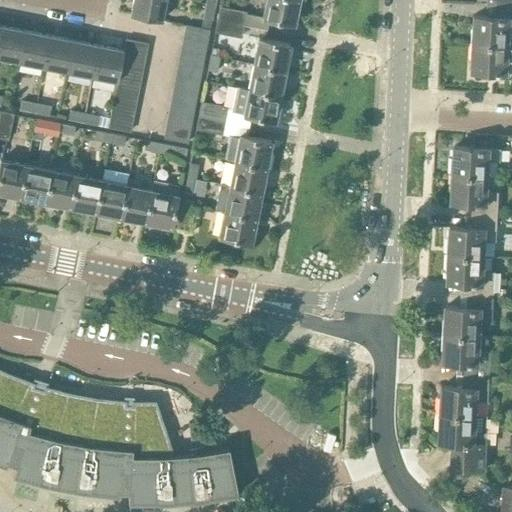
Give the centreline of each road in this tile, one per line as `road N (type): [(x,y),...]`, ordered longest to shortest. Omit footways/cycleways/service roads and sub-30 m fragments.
road 1 (tertiary): [(0,251),(380,325)]
road 2 (tertiary): [(380,325),(396,115)]
road 3 (residential): [(425,511),(386,457),(380,325)]
